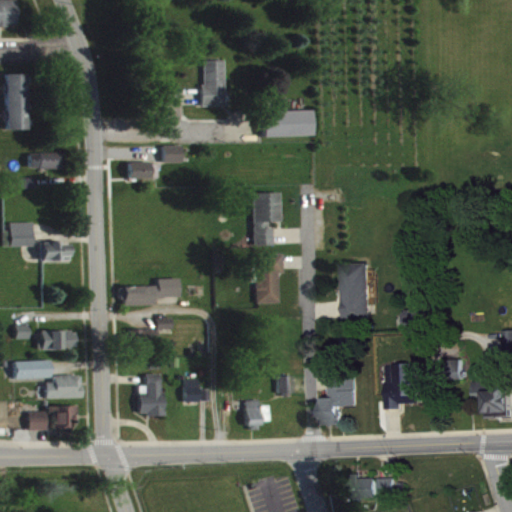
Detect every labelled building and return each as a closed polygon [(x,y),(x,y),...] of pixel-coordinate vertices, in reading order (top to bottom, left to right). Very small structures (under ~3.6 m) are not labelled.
[(0,11),(0,34),(16,34),(17,11),(0,11)] [(200,58),(222,57),(223,103),(199,103),(198,93),(198,83),(201,82),(200,58)] [(26,138),(25,82),(5,82),(6,138),(26,138)] [(259,110),(307,108),(308,133),(260,135),(259,123),(259,110)] [(159,144),(178,144),(178,160),(160,160),(160,152),(159,144)] [(25,152),(36,151),(36,150),(59,150),(59,167),(36,167),(36,165),(26,166),(25,152)] [(164,154),(164,171),(183,170),(183,154),(164,154)] [(125,161),(125,176),(147,176),(154,176),(153,166),(155,166),(155,162),(147,162),(147,160),(125,161)] [(30,177),(64,177),(64,161),(29,162),(30,177)] [(130,187),(159,186),(159,171),(130,171),(130,187)] [(34,175),(20,176),(20,186),(34,185),(34,180),(34,175)] [(277,190),(250,191),(250,243),(270,243),(270,234),(269,225),(264,225),(264,220),(277,219),(277,190)] [(30,220),(8,221),(8,228),(1,228),(1,244),(30,244),(30,227),(30,220)] [(4,255),(34,255),(34,231),(11,231),(11,239),(4,239),(4,255)] [(66,243),(56,243),(56,240),(36,241),(37,258),(66,257),(66,243)] [(71,268),(70,251),(41,252),(42,269),(71,268)] [(279,251),(251,252),(253,301),(275,300),(274,271),(279,271),(279,261),(279,251)] [(344,262),(370,261),(372,316),(345,317),(345,307),(344,262)] [(116,285),(154,284),(154,277),(176,276),(176,295),(150,296),(150,302),(121,303),(121,297),(116,297),(116,285)] [(123,314),(155,313),(155,306),(181,305),(181,286),(159,287),(159,294),(122,295),(123,314)] [(154,316),(169,316),(169,327),(154,327),(154,316)] [(430,320),(409,320),(410,339),(430,339),(430,320)] [(26,322),(21,322),(13,322),(14,337),(27,336),(26,322)] [(174,345),(174,326),(153,327),(153,335),(131,335),(131,346),(174,345)] [(151,327),(151,340),(138,340),(139,354),(122,354),(121,334),(126,334),(126,328),(151,327)] [(511,327),(503,328),(506,358),(511,357),(511,327)] [(38,328),(67,328),(67,331),(73,331),(73,345),(67,345),(67,348),(38,348),(38,328)] [(31,347),(31,333),(17,333),(17,347),(31,347)] [(41,340),(42,358),(77,356),(76,339),(41,340)] [(463,357),(445,358),(446,378),(464,378),(463,357)] [(48,358),(11,359),(12,376),(48,375),(48,366),(48,358)] [(144,359),(154,359),(154,367),(144,367),(144,359)] [(418,361),(420,400),(401,401),(402,406),(394,407),(387,407),(386,393),(388,393),(387,380),(395,379),(394,362),(418,361)] [(16,387),(52,386),(52,368),(16,369),(16,387)] [(155,372),(155,383),(157,383),(157,391),(159,391),(160,408),(161,408),(161,414),(143,414),(143,411),(135,411),(135,384),(141,384),(141,377),(140,372),(155,372)] [(331,373),(357,372),(359,403),(341,404),(342,423),(323,423),(322,397),(332,397),(332,382),(331,373)] [(51,374),(51,381),(42,381),(43,397),(79,395),(79,382),(77,382),(77,374),(72,374),(72,373),(51,374)] [(274,374),(290,373),(290,384),(290,390),(275,391),(274,374)] [(180,378),(195,377),(195,400),(181,400),(180,378)] [(474,379),(511,378),(511,415),(488,416),(488,395),(474,395),(474,379)] [(55,384),(55,391),(46,391),(47,407),(83,406),(82,383),(55,384)] [(295,384),(279,384),(279,401),(296,401),(295,384)] [(205,387),(197,388),(198,399),(201,399),(206,398),(205,387)] [(185,410),(200,410),(200,388),(185,388),(185,410)] [(241,399),(243,424),(246,424),(246,428),(255,428),(255,424),(257,424),(257,419),(265,419),(264,404),(256,404),(255,398),(241,399)] [(74,403),(45,404),(45,411),(50,411),(50,427),(58,427),(59,433),(69,433),(68,422),(72,422),(71,414),(75,414),(74,403)] [(25,410),(43,409),(43,428),(35,428),(26,428),(25,410)] [(29,420),(30,438),(48,438),(47,419),(29,420)] [(348,473),(348,497),(378,496),(377,476),(361,477),(361,472),(348,473)] [(380,476),(388,476),(395,476),(396,493),(380,493),(380,476)] [(400,486),(385,486),(386,504),(400,503),(400,486)] [(360,487),(360,507),(383,506),(383,487),(360,487)]
